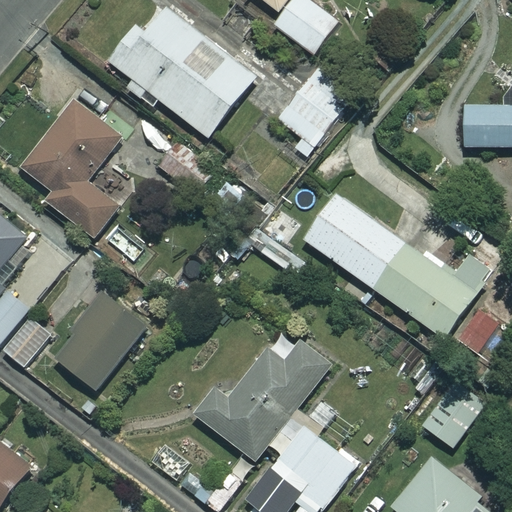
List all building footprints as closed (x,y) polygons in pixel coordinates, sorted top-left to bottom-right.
[(291,0),(260,0),(279,15),(291,0)] [(343,26),(307,0),(297,0),(277,28),(318,59),(343,26)] [(260,77),(157,3),(112,66),(135,82),(129,90),(155,109),(160,103),(213,142),(260,77)] [(357,99),(320,70),(280,122),(304,140),(297,150),(310,160),(357,99)] [(123,142),(78,106),(25,172),(54,196),(48,204),(96,243),(123,209),(91,183),(123,142)] [(511,108),(467,109),(467,151),(511,150),(511,108)] [(181,148),(163,169),(209,208),(227,187),(181,148)] [(376,293),(408,247),(338,198),(306,244),(376,293)] [(0,273),(26,242),(0,220),(0,301),(7,293),(0,286),(0,273)] [(408,247),(376,293),(452,345),(502,274),(472,253),(454,279),(408,247)] [(32,314),(7,293),(0,301),(0,344),(4,348),(32,314)] [(149,331),(106,297),(56,361),(99,394),(149,331)] [(508,326),(485,310),(465,339),(487,355),(508,326)] [(336,362),(307,340),(287,366),(270,353),(231,403),(218,393),(197,419),(255,465),(336,362)] [(454,451),(488,406),(458,383),(423,427),(454,451)] [(285,456),(250,503),(261,511),(271,511),(299,475),(310,483),(300,498),(319,511),(326,511),(359,469),(295,422),(275,449),(285,456)] [(0,511),(32,469),(0,444),(0,511)] [(485,511),(491,505),(431,462),(395,511),(396,511),(485,511)]
